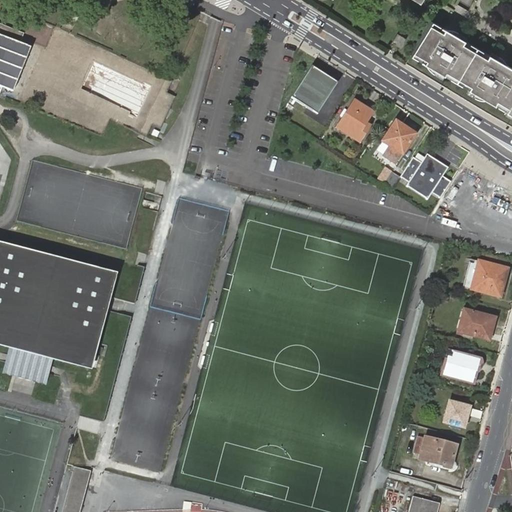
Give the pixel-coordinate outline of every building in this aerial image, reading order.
[(0,0),(0,90),(1,88),(6,76),(3,75),(12,54),(15,55),(19,44),(21,39),(23,34),(0,24),(0,14),(6,1),(3,0),(0,0)] [(446,29),(431,21),(429,24),(442,32),(441,35),(453,42),(455,39),(474,50),(476,47),(463,40),(446,29)] [(442,32),(429,24),(413,52),(426,60),(428,56),(440,63),(438,67),(457,78),(477,89),(478,86),(490,93),(488,96),(507,107),(505,111),(511,114),(511,73),(505,69),(503,72),(491,65),(493,62),(474,50),(455,39),(453,42),(441,35),(442,32)] [(448,29),(446,29),(463,40),(465,36),(454,30),(452,29),(448,29)] [(405,39),(397,34),(392,42),(400,47),(405,39)] [(6,76),(1,88),(12,93),(30,48),(19,44),(15,55),(12,54),(3,75),(6,76)] [(476,47),(474,50),(493,62),(491,65),(503,72),(505,69),(511,73),(511,68),(506,65),(488,54),(476,47)] [(488,54),(506,65),(505,64),(504,60),(500,57),(490,51),(488,54)] [(426,60),(413,52),(411,55),(426,64),(443,74),(455,82),(457,78),(438,67),(440,63),(428,56),(426,60)] [(443,74),(426,64),(426,65),(429,70),(433,73),(441,78),(443,74)] [(337,83),(311,67),(291,99),(317,115),(337,83)] [(477,89),(457,78),(455,82),(467,88),(485,99),(505,111),(507,107),(488,96),(490,93),(478,86),(477,89)] [(482,99),(485,99),(467,88),(465,92),(477,98),(482,99)] [(365,124),(372,113),(353,101),(336,127),(358,142),(368,126),(365,124)] [(407,129),(395,121),(382,141),(386,144),(388,146),(382,156),(395,165),(402,154),(414,135),(406,130),(407,129)] [(450,181),(443,177),(449,168),(428,155),(422,163),(413,157),(402,174),(400,176),(410,183),(407,187),(428,200),(432,194),(439,198),(450,181)] [(384,183),(393,188),(400,177),(391,171),(384,183)] [(44,359),(90,371),(115,276),(0,245),(0,347),(15,352),(13,360),(9,376),(25,380),(38,384),(42,368),(44,359)] [(463,287),(470,290),(478,260),(474,259),(473,263),(469,263),(463,287)] [(478,260),(470,290),(497,297),(500,286),(503,287),(508,269),(478,260)] [(462,336),(462,333),(469,310),(463,309),(456,334),(462,336)] [(469,310),(462,333),(489,341),(495,318),(469,310)] [(442,375),(450,377),(472,382),(475,373),(478,373),(482,367),(483,361),(483,356),(479,355),(478,358),(449,350),(444,367),(442,375)] [(449,380),(450,377),(442,375),(444,367),(441,366),(438,377),(449,380)] [(442,423),(462,428),(465,420),(467,420),(468,415),(467,415),(469,407),(448,402),(442,423)] [(447,444),(434,441),(424,438),(417,436),(412,453),(419,455),(417,459),(441,466),(442,465),(448,467),(450,458),(451,459),(454,447),(447,444)] [(79,511),(89,471),(72,467),(60,511),(79,511)] [(413,497),(411,504),(437,511),(439,504),(413,497)]
